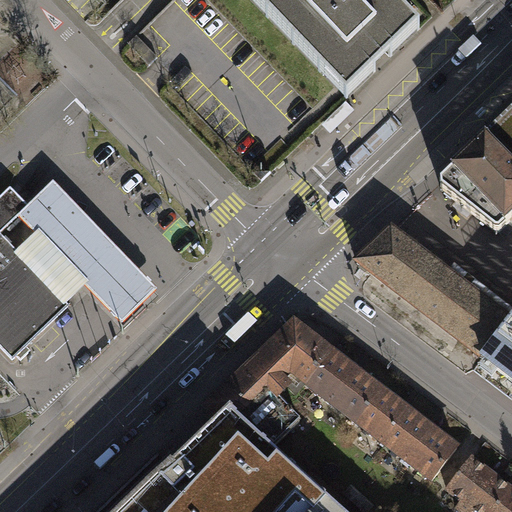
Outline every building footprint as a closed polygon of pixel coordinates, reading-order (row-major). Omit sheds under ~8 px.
[(250,0),(338,91),(347,100),(384,65),(421,30),(391,0),(250,0)] [(511,115),(442,184),(441,190),(496,233),(500,233),(511,221),(511,115)] [(54,184),(28,209),(19,217),(36,234),(17,253),(67,306),(86,287),(104,306),(123,325),(157,292),(137,271),(54,184)] [(68,307),(67,306),(17,253),(0,236),(0,235),(19,217),(28,209),(19,199),(11,191),(0,201),(0,347),(13,361),(68,307)] [(510,323),(392,231),(357,264),(484,360),(511,324),(510,323)] [(511,322),(511,324),(484,360),(511,381),(511,322)] [(306,384),(331,352),(295,325),(207,408),(222,420),(231,412),(272,450),(301,423),(278,400),(289,389),(297,397),(306,384)] [(356,372),(331,352),(306,384),(331,404),(356,372)] [(382,392),(356,372),(331,404),(357,424),(382,392)] [(408,411),(382,392),(357,424),(383,444),(408,411)] [(433,430),(408,411),(383,444),(408,463),(433,430)] [(341,511),(272,450),(231,412),(222,420),(173,467),(171,465),(122,511),(341,511)] [(458,449),(433,430),(408,463),(433,482),(458,449)] [(491,473),(472,458),(447,490),(466,505),(491,473)] [(491,511),(510,488),(491,473),(466,505),(475,511),(491,511)] [(511,511),(511,489),(510,488),(491,511),(511,511)]
